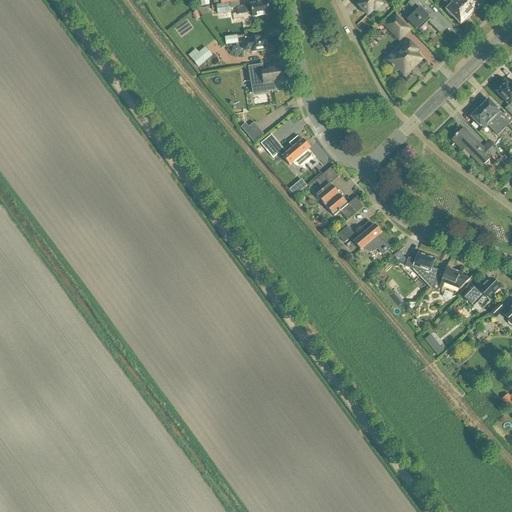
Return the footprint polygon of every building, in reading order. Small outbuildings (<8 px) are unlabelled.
[(366,0),(359,8),(360,9),(360,12),(363,15),(365,15),(367,17),(373,11),(375,12),(380,7),(382,9),(388,3),(384,0),(366,0)] [(447,29),(424,6),(429,1),(428,0),(412,0),(408,5),(415,13),(407,22),(417,32),(426,22),(441,36),(447,29)] [(452,18),(452,17),(461,26),(463,25),(463,26),(481,9),(480,8),(481,7),(474,0),(443,0),(448,4),(449,3),(452,7),(446,13),(452,18)] [(238,17),(241,16),(242,25),(249,24),(248,15),(251,15),(252,19),(269,17),(269,15),(269,14),(269,10),(268,10),(267,4),(250,6),(250,7),(240,9),(236,9),(238,17)] [(217,16),(231,14),(230,5),(216,7),(216,11),(217,16)] [(396,14),(383,26),(399,43),(412,30),(396,14)] [(226,46),(238,45),(237,37),(225,39),(226,46)] [(252,54),(268,52),(267,40),(261,41),(261,39),(250,41),(251,43),(244,45),(245,52),(252,51),(252,54)] [(398,71),(404,77),(420,61),(414,55),(416,53),(405,42),(392,55),(395,58),(388,66),(395,74),(398,71)] [(198,68),(212,57),(205,48),(191,60),(198,68)] [(281,82),(281,81),(281,78),(280,77),(279,71),(264,73),(263,67),(252,68),(253,75),(254,75),(255,81),(263,80),(264,86),(281,84),(281,82)] [(511,108),(511,83),(510,81),(506,85),(497,93),(511,108)] [(487,126),(498,137),(509,126),(511,122),(511,119),(509,116),(506,119),(488,102),(471,118),(483,130),(487,126)] [(491,158),(496,153),(488,145),(483,149),(464,129),(452,141),(463,152),(465,151),(482,168),(492,159),(491,158)] [(303,165),(304,164),(305,164),(310,169),(313,167),(315,165),(318,163),(322,168),(323,167),(308,151),(310,149),(303,141),(301,142),(298,138),(289,145),(293,149),(287,155),(276,142),(266,151),(273,159),(279,154),(289,166),(294,163),(295,164),(296,165),(298,165),(299,166),(301,166),(302,165),(303,165)] [(509,167),(501,160),(495,167),(502,174),(509,167)] [(347,222),(365,207),(357,198),(347,206),(330,185),(340,177),(332,168),(316,182),(323,191),(316,196),(334,218),(340,213),(347,222)] [(334,184),(345,194),(351,187),(340,177),(334,184)] [(292,190),(298,196),(309,185),(303,179),(292,190)] [(371,251),(372,251),(374,250),(376,249),(381,255),(384,252),(384,253),(387,251),(386,250),(389,248),(393,253),(394,253),(380,236),(381,234),(374,226),(373,228),(369,223),(360,230),(364,235),(358,240),(348,228),(338,236),(344,244),(350,239),(361,252),(365,248),(366,249),(367,250),(368,250),(369,251),(370,251),(371,251)] [(400,253),(394,257),(399,263),(404,259),(400,253)] [(430,290),(431,290),(437,273),(431,271),(435,261),(433,260),(431,259),(429,259),(425,257),(423,256),(421,256),(419,255),(418,257),(416,258),(417,260),(414,267),(423,270),(420,278),(430,290)] [(456,294),(470,281),(462,278),(465,269),(461,268),(459,274),(446,270),(445,274),(438,272),(437,273),(431,290),(439,293),(440,289),(456,294)] [(472,288),(463,298),(473,308),(479,302),(484,297),(488,300),(499,288),(498,287),(498,285),(497,284),(495,284),(491,280),(479,292),(480,292),(478,294),(472,288)] [(398,307),(403,302),(395,293),(390,297),(398,307)] [(495,318),(504,309),(499,304),(490,313),(495,318)] [(511,305),(502,315),(508,321),(506,323),(511,328),(511,305)] [(433,334),(426,339),(439,355),(445,350),(433,334)] [(510,411),(511,409),(511,395),(510,397),(508,395),(501,401),(510,411)]
